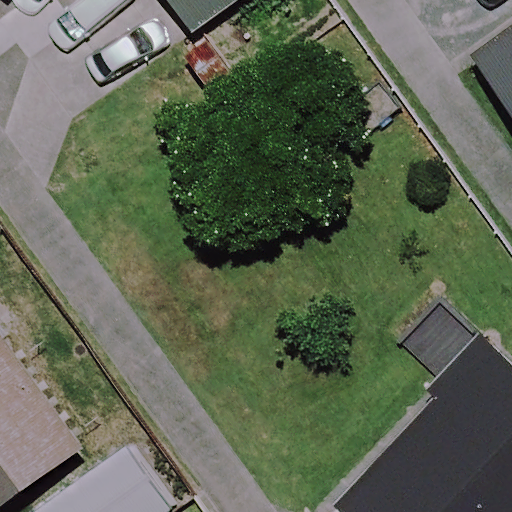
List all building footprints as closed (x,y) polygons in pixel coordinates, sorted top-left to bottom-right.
[(244,0),(165,0),(193,37),(244,0)] [(511,28),(467,60),(511,124),(511,28)] [(0,508),(86,445),(0,328),(0,508)] [(511,511),(511,378),(482,351),(335,511),(511,511)] [(159,511),(121,457),(43,511),(159,511)]
